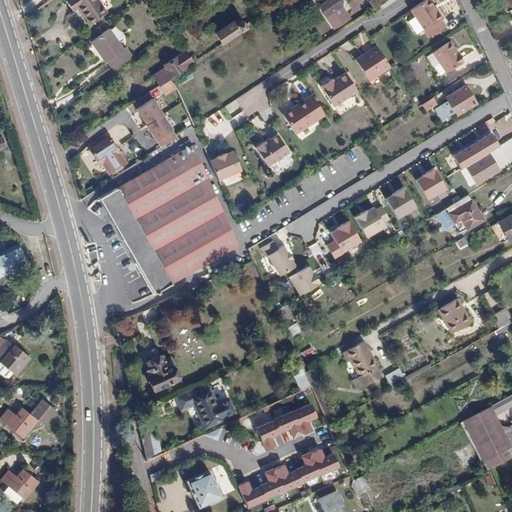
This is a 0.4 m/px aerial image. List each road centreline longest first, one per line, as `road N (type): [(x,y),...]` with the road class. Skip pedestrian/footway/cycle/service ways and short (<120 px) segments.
road 1 (secondary): [(0,11),(83,303),(93,393),(90,511)]
road 2 (unknown): [(63,220),(103,187),(195,142),(246,250)]
road 3 (residential): [(511,98),(296,228)]
road 4 (residential): [(400,0),(230,110)]
road 5 (unknown): [(38,137),(106,117),(165,53)]
